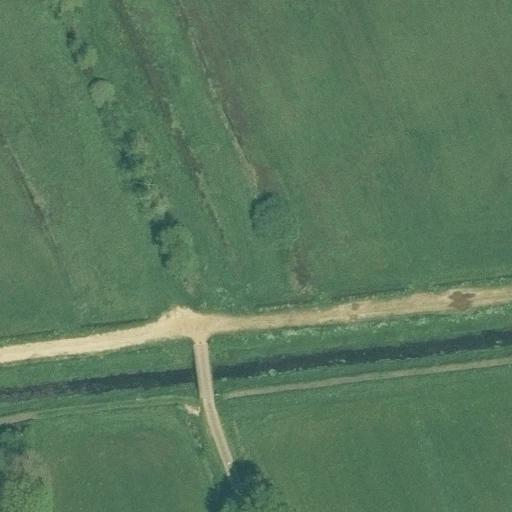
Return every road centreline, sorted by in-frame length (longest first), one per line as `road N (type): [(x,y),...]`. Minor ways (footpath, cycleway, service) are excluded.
road 1 (track): [(511,301),(199,332)]
road 2 (track): [(199,332),(0,361)]
road 3 (unclassified): [(244,511),(207,401),(200,346)]
